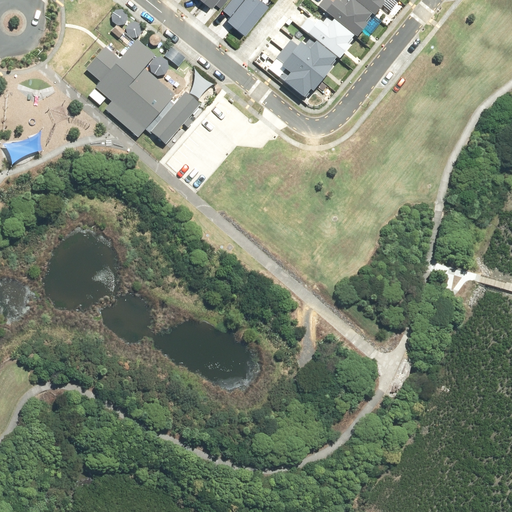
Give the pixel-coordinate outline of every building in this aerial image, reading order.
[(216,4),(223,9),(229,0),(200,0),(212,9),(216,4)] [(227,19),(244,33),(267,4),(261,0),(229,0),(223,9),(231,14),(227,19)] [(335,0),(318,0),(315,5),(359,36),(372,17),(351,1),(346,8),(335,0)] [(352,0),(376,17),(388,0),(352,0)] [(311,15),(300,29),(342,60),(349,51),(346,48),(354,38),(327,17),(322,24),(311,15)] [(101,38),(78,65),(97,81),(93,86),(110,101),(105,106),(137,134),(146,123),(163,138),(194,103),(184,95),(178,102),(143,72),(158,54),(136,35),(119,54),(101,38)] [(283,67),(277,75),(306,97),(313,88),(319,93),(331,76),(327,73),(337,60),(312,41),(307,47),(292,36),(274,60),(283,67)]
